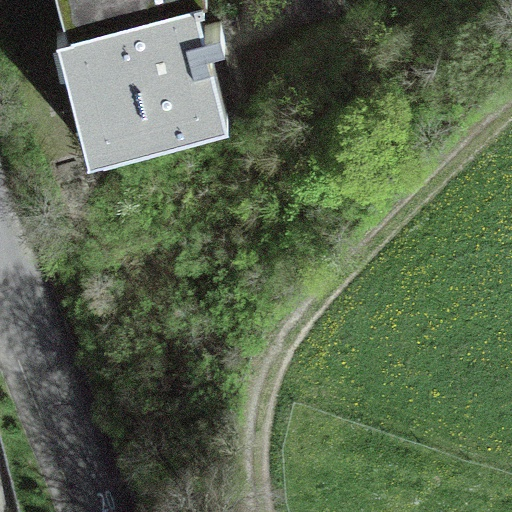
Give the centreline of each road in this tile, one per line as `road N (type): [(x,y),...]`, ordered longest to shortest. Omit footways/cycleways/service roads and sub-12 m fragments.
road 1 (track): [(511,122),(331,301),(282,391),(274,474),(284,511)]
road 2 (residential): [(101,511),(0,253)]
